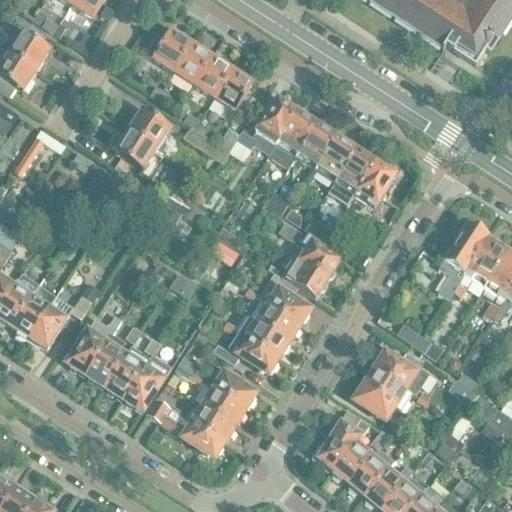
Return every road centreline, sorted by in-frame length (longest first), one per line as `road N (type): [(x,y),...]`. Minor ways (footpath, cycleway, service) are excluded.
road 1 (residential): [(257,481),(449,173)]
road 2 (residential): [(203,511),(0,383)]
road 3 (residential): [(193,0),(368,110),(397,104)]
road 4 (secondary): [(397,104),(235,0)]
road 5 (residential): [(59,140),(146,0)]
road 6 (residential): [(0,427),(130,511)]
